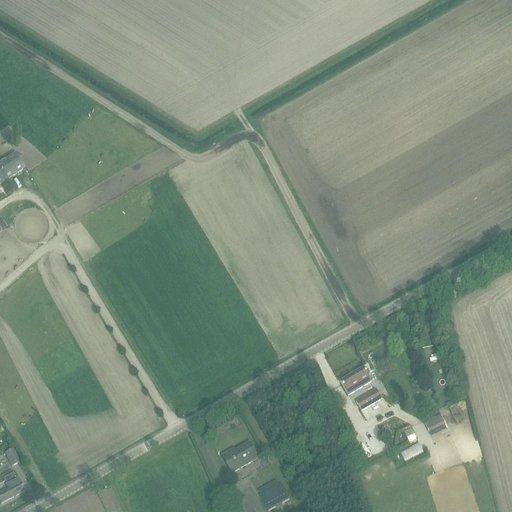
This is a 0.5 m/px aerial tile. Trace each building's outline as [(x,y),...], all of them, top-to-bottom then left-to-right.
[(0,164),(0,185),(25,168),(16,154),(0,164)] [(340,383),(345,391),(348,396),(372,382),(364,368),(340,383)] [(356,403),(361,412),(382,399),(376,391),(356,403)] [(222,457),(232,474),(259,459),(250,444),(231,454),(230,452),(222,457)] [(4,454),(11,467),(19,463),(12,450),(4,454)] [(11,471),(0,476),(0,484),(14,477),(11,471)] [(0,493),(0,502),(1,504),(24,492),(17,479),(5,486),(7,490),(0,493)] [(281,485),(277,488),(260,497),(267,511),(268,511),(289,500),(281,485)] [(253,511),(246,498),(230,507),(232,511),(253,511)]
